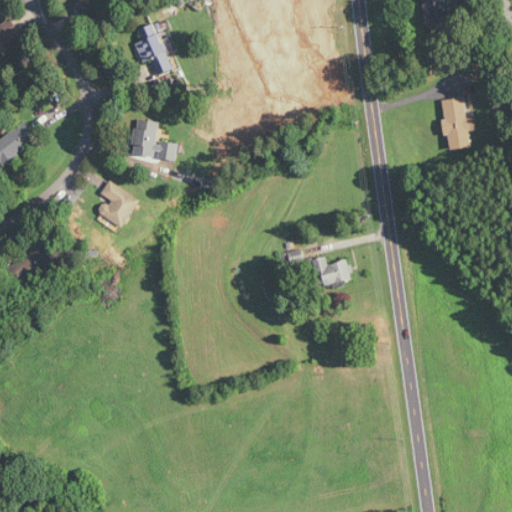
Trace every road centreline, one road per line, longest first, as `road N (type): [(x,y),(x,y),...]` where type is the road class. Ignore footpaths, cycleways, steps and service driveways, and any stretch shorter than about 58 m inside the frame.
road 1 (tertiary): [(429,511),(360,0)]
road 2 (residential): [(38,0),(89,87),(87,127),(65,176),(0,227)]
